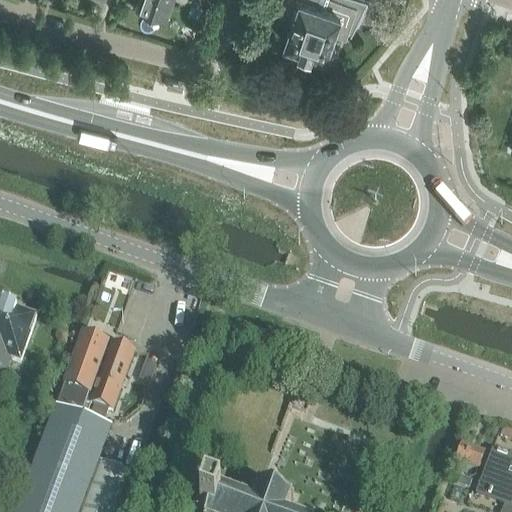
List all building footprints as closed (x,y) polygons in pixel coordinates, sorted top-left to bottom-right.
[(140,0),(137,10),(167,21),(174,0),(140,0)] [(281,15),(294,19),(285,44),(300,49),(299,51),(311,55),(311,54),(326,59),(327,57),(336,60),(342,42),(333,39),(335,33),(338,34),(337,35),(347,38),(349,34),(353,36),(370,2),(363,0),(282,0),(279,11),(282,12),(281,15)] [(167,77),(164,87),(182,92),(185,82),(167,77)] [(0,397),(13,362),(21,365),(37,320),(0,306),(0,397)] [(112,430),(103,426),(109,410),(113,411),(133,355),(84,337),(58,409),(56,408),(17,511),(118,511),(132,475),(100,463),(112,430)] [(457,464),(479,471),(484,455),(463,448),(457,464)] [(509,511),(511,511),(511,459),(493,453),(476,498),(510,510),(509,511)] [(452,481),(470,488),(473,479),(455,473),(452,481)] [(286,511),(291,500),(259,488),(254,502),(217,489),(214,498),(205,495),(200,510),(206,511),(286,511)]
